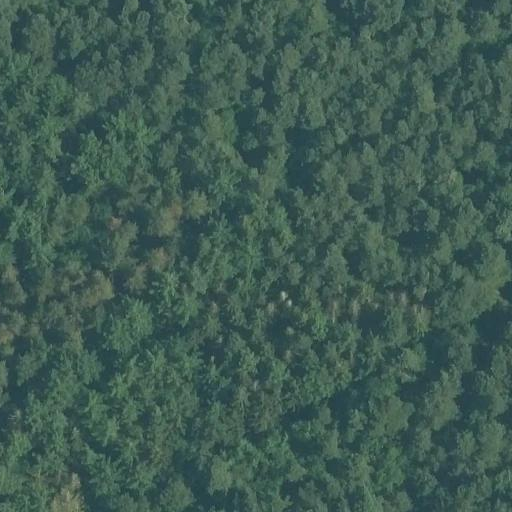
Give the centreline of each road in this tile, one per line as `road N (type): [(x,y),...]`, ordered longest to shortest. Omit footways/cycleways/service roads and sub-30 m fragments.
road 1 (track): [(0,48),(511,297)]
road 2 (track): [(419,511),(511,299)]
